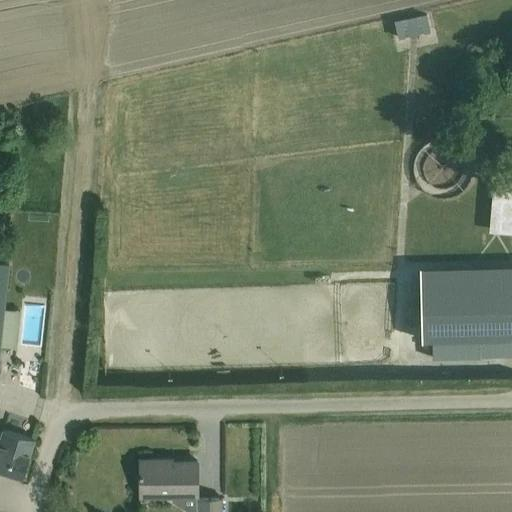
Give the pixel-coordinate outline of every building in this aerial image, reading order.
[(401,37),(432,30),(428,14),(398,20),(401,37)] [(425,49),(457,62),(465,43),(445,35),(447,30),(435,25),(425,49)] [(511,183),(495,182),(491,231),(511,232),(511,183)] [(511,276),(422,279),(423,320),(423,340),(511,337),(511,276)] [(403,320),(402,341),(415,341),(416,320),(403,320)] [(0,437),(0,468),(22,475),(33,438),(3,429),(0,437)] [(139,491),(159,491),(197,490),(197,460),(141,461),(141,458),(139,458),(139,491)] [(224,482),(224,507),(244,506),(244,482),(224,482)] [(196,497),(196,511),(220,511),(220,497),(196,497)]
